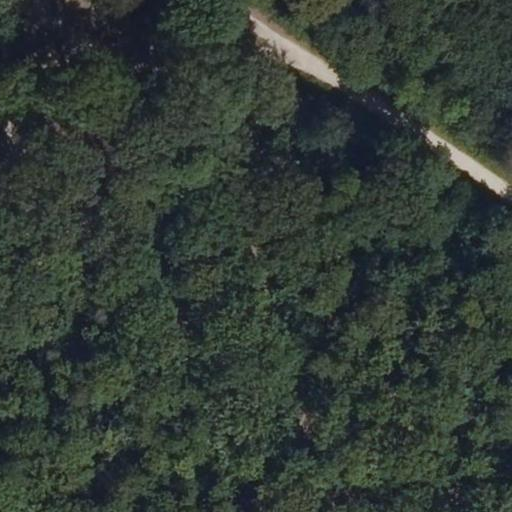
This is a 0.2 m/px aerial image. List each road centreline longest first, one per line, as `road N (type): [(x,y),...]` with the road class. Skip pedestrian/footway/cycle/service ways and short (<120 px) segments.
road 1 (track): [(221,0),(511,179)]
road 2 (track): [(0,153),(88,8)]
road 3 (track): [(88,8),(167,22),(240,12)]
